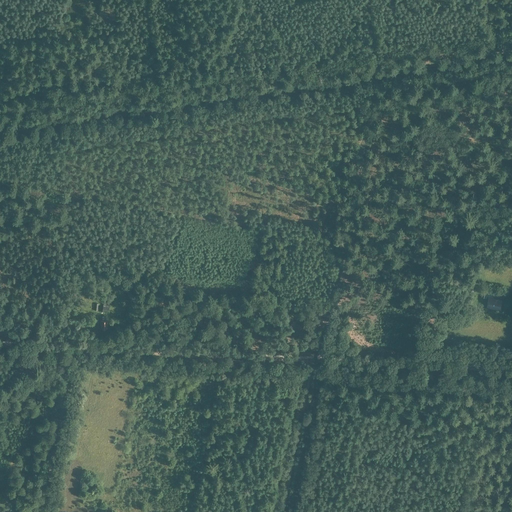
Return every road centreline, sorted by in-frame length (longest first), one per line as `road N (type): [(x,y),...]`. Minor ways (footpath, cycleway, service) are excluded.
road 1 (primary): [(0,128),(511,58)]
road 2 (track): [(511,371),(0,345)]
road 3 (track): [(374,77),(332,301)]
road 4 (track): [(332,301),(281,511)]
